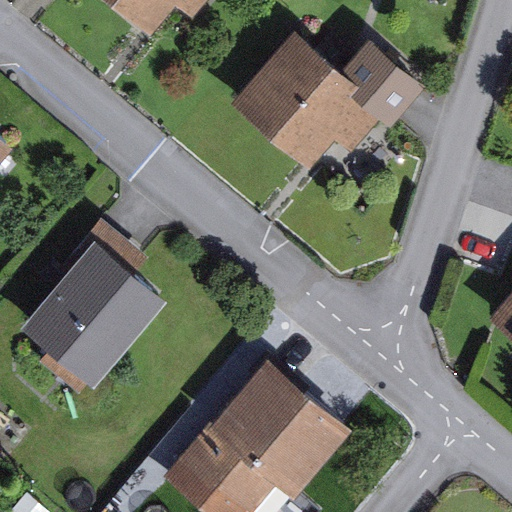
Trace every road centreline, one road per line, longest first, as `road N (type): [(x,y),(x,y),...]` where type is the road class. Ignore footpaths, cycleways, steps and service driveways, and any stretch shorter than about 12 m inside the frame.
road 1 (residential): [(401,361),(0,30)]
road 2 (residential): [(511,12),(401,361)]
